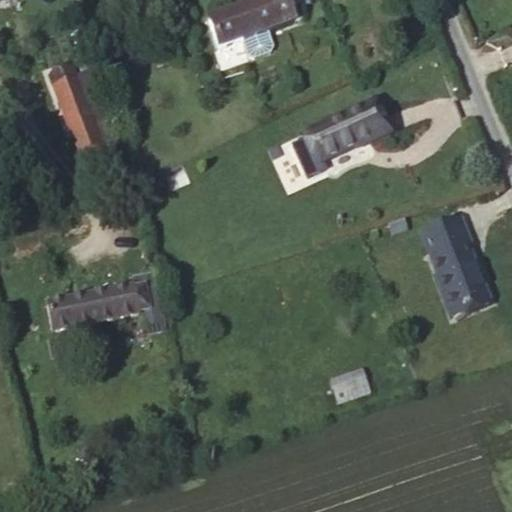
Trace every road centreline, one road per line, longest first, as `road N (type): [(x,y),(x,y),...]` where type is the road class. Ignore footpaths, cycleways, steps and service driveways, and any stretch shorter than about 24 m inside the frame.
road 1 (unclassified): [(511,163),(447,0)]
road 2 (unknown): [(0,106),(99,221)]
